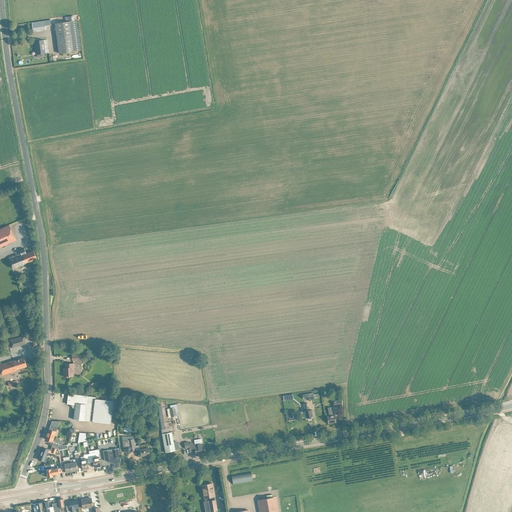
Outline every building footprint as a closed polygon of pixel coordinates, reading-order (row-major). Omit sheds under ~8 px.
[(76,20),(70,21),(55,23),(59,53),(80,50),(76,20)] [(46,27),(45,22),(33,24),(33,26),(35,26),(36,32),(46,31),(46,27)] [(47,39),(35,41),(37,54),(49,53),(47,39)] [(0,247),(16,240),(9,225),(0,229),(0,247)] [(24,248),(18,251),(19,254),(9,258),(13,268),(37,259),(34,251),(26,254),(24,248)] [(19,293),(8,259),(0,262),(0,286),(4,298),(19,293)] [(23,336),(10,340),(12,348),(25,344),(23,336)] [(27,366),(24,358),(13,361),(13,360),(0,364),(0,367),(3,375),(16,371),(16,370),(27,366)] [(68,376),(73,376),(73,368),(75,368),(74,363),(65,364),(66,368),(64,368),(64,376),(67,376),(67,377),(68,377),(68,376)] [(67,404),(71,405),(75,405),(73,419),(93,421),(95,399),(95,397),(68,394),(67,404)] [(95,399),(93,421),(111,423),(114,401),(95,399)] [(307,403),(303,404),(305,411),(306,418),(312,417),(311,409),(308,410),(307,403)] [(176,404),(170,405),(171,408),(167,409),(169,417),(178,416),(176,404)] [(329,416),(327,416),(328,423),(336,422),(335,415),(332,415),(331,407),(328,408),(329,416)] [(56,431),(49,429),(46,439),(49,440),(48,443),(53,444),(58,446),(62,445),(63,441),(56,439),(55,441),(53,441),(56,431)] [(175,451),(172,432),(162,434),(165,453),(175,451)] [(134,439),(134,437),(122,436),(125,452),(130,451),(130,452),(136,451),(136,450),(140,450),(141,456),(146,455),(149,455),(149,454),(150,454),(148,444),(136,446),(134,439)] [(203,446),(203,443),(202,443),(202,439),(195,440),(195,444),(189,445),(188,442),(184,442),(185,449),(189,448),(190,452),(195,451),(196,452),(196,453),(204,452),(205,452),(204,446),(203,446)] [(43,447),(39,458),(38,459),(45,462),(44,466),(47,465),(48,463),(46,462),(48,457),(46,457),(48,452),(51,453),(52,452),(59,455),(58,449),(52,447),(50,450),(48,450),(49,450),(43,447)] [(114,463),(114,464),(115,467),(122,466),(120,457),(118,448),(103,451),(105,460),(112,463),(112,461),(113,461),(114,463)] [(101,466),(99,458),(98,454),(95,455),(95,453),(89,454),(91,462),(94,462),(95,467),(97,467),(97,468),(101,467),(100,466),(101,466)] [(77,467),(81,466),(79,454),(75,455),(75,459),(70,460),(70,463),(72,471),(78,470),(77,467)] [(88,463),(91,462),(89,454),(84,455),(84,457),(81,457),(83,469),(83,470),(87,469),(89,468),(88,463)] [(72,471),(70,463),(70,460),(64,460),(64,461),(60,462),(62,470),(65,469),(66,472),(72,471)] [(59,473),(62,472),(62,470),(60,462),(57,462),(57,463),(50,464),(53,476),(55,476),(55,474),(59,473)] [(53,476),(50,464),(47,465),(44,466),(45,471),(46,471),(48,477),(53,476)] [(215,496),(212,483),(202,485),(204,498),(205,498),(205,501),(204,502),(205,511),(217,511),(215,500),(213,500),(213,496),(215,496)] [(275,511),(273,497),(261,499),(263,511),(275,511)] [(93,507),(91,498),(81,500),(83,509),(93,507)] [(78,506),(77,500),(69,502),(71,510),(74,510),(74,507),(78,506)] [(43,511),(42,503),(36,504),(37,506),(34,507),(34,511),(43,511)]
